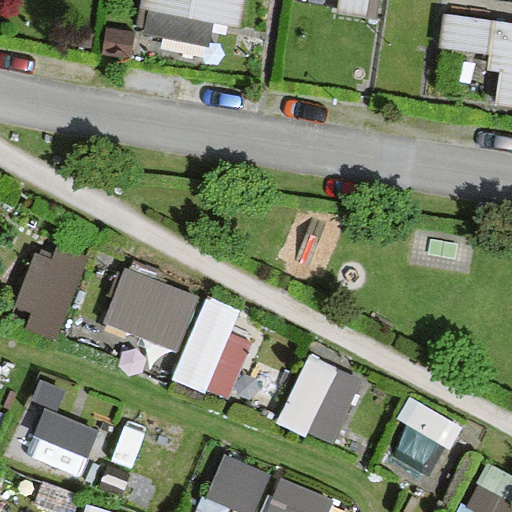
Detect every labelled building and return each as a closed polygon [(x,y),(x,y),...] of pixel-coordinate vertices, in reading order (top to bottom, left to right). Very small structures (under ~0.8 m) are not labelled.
[(238,24),(264,27),(267,0),(176,0),(172,33),(236,41),(238,24)] [(511,24),(474,20),(470,57),(511,61),(511,24)] [(10,318),(56,337),(86,262),(40,244),(10,318)] [(185,341),(199,280),(120,262),(106,323),(185,341)] [(209,288),(171,369),(229,395),(256,336),(229,324),(239,302),(209,288)] [(310,347),(279,414),(336,441),(367,374),(310,347)] [(58,412),(63,380),(39,376),(31,432),(96,442),(100,418),(58,412)] [(70,379),(59,405),(105,425),(116,399),(70,379)] [(33,428),(23,452),(80,477),(91,453),(33,428)] [(451,511),(506,511),(511,503),(511,465),(474,443),(438,504),(451,511)] [(208,498),(261,511),(273,461),(221,448),(208,498)] [(325,511),(335,491),(279,467),(260,511),(325,511)]
